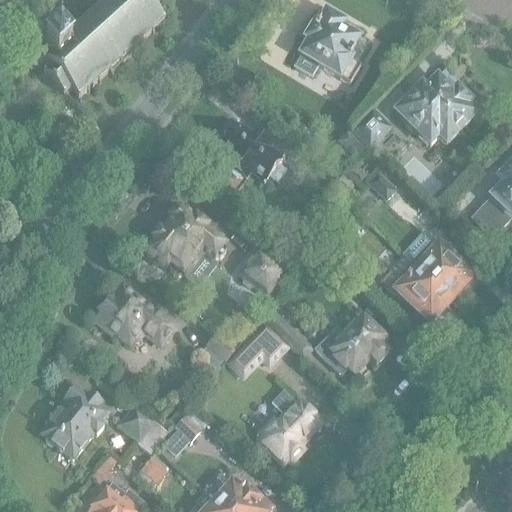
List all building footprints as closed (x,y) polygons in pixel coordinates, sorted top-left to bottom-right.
[(109,0),(106,4),(102,0),(101,0),(100,2),(101,3),(93,11),(91,9),(89,12),(90,13),(81,21),(80,20),(78,22),(79,23),(71,30),(70,29),(68,31),(72,35),(62,43),(58,38),(57,40),(48,30),(36,40),(45,50),(44,51),(48,56),(42,62),(50,71),(44,77),(64,99),(71,93),(79,102),(108,75),(112,78),(113,77),(112,76),(121,68),(122,69),(124,67),(123,66),(132,58),(133,59),(135,57),(134,56),(143,48),(143,49),(145,47),(142,44),(151,35),(153,37),(155,35),(153,34),(164,23),(152,10),(157,5),(159,7),(160,6),(154,0),(109,0)] [(362,42),(353,37),(355,34),(324,16),(318,26),(316,25),(314,29),(306,24),(297,39),(302,41),(309,45),(294,70),(311,80),(318,69),(349,87),(360,69),(353,65),(354,63),(350,61),(362,42)] [(471,106),(457,93),(459,90),(444,76),(437,83),(436,82),(425,93),(421,89),(395,116),(429,148),(437,140),(445,148),(474,118),(466,111),(471,106)] [(370,112),(350,133),(368,151),(389,129),(370,112)] [(311,121),(301,137),(314,147),(325,129),(311,121)] [(277,187),(286,175),(278,169),(281,165),(268,155),(272,149),(253,135),(249,140),(236,130),(233,133),(229,134),(223,138),(223,143),(223,147),(220,151),(233,161),(227,169),(231,172),(246,183),(252,175),(266,186),(270,181),(277,187)] [(342,174),(354,162),(364,152),(347,136),(338,146),(327,158),(342,174)] [(470,223),(492,244),(511,223),(511,171),(500,185),(505,190),(493,202),(492,201),(470,223)] [(393,191),(400,184),(388,172),(381,179),(379,177),(370,187),(386,204),(396,194),(393,191)] [(327,192),(346,206),(353,197),(335,182),(327,192)] [(210,265),(213,262),(214,263),(219,263),(223,260),(226,255),(224,251),(223,250),(226,246),(205,230),(206,229),(194,220),(193,222),(182,213),(181,214),(175,214),(170,221),(171,226),(165,234),(159,234),(153,242),(155,247),(145,259),(163,273),(168,267),(170,269),(169,270),(169,275),(173,279),(177,280),(180,280),(182,278),(184,280),(201,258),(210,265)] [(473,279),(419,228),(397,251),(405,258),(412,265),(451,302),(473,279)] [(325,242),(342,259),(353,248),(335,231),(325,242)] [(267,304),(288,276),(258,254),(237,279),(242,284),(242,288),(249,294),(252,293),(267,304)] [(451,302),(412,265),(405,258),(390,273),(392,275),(384,283),(395,294),(396,293),(430,325),(451,302)] [(141,334),(161,350),(164,346),(168,345),(172,339),(172,335),(175,331),(155,315),(154,316),(123,292),(116,301),(115,300),(108,308),(104,309),(100,315),(101,318),(95,325),(112,339),(114,337),(129,349),(132,345),(136,344),(140,339),(139,336),(141,334)] [(312,353),(289,331),(273,315),(262,325),(279,341),(280,340),(303,362),(312,353)] [(386,357),(389,354),(383,347),(386,344),(378,337),(380,335),(371,326),(369,328),(361,319),(328,352),(335,359),(333,362),(343,373),(346,370),(354,377),(368,363),(375,369),(377,366),(379,368),(388,359),(386,357)] [(287,353),(265,331),(229,368),(243,382),(262,363),(270,371),(287,353)] [(234,354),(215,340),(206,351),(199,360),(212,370),(204,378),(212,383),(221,372),(219,371),(224,365),(225,366),(234,354)] [(100,429),(109,418),(100,411),(102,408),(89,397),(87,400),(75,391),(62,407),(65,409),(41,439),(45,442),(45,445),(51,450),(54,449),(73,464),(93,439),(95,440),(103,431),(100,429)] [(273,405),(286,419),(283,421),(283,420),(277,425),(274,422),(261,436),(264,439),(258,445),(282,469),(288,464),(291,467),(304,453),(302,450),(307,444),(305,443),(322,427),(314,419),(312,414),(307,412),(299,405),(297,407),(284,394),(273,405)] [(137,447),(155,425),(135,409),(118,430),(137,447)] [(204,432),(209,427),(194,412),(189,418),(204,432)] [(186,422),(176,432),(191,447),(201,436),(186,422)] [(138,447),(137,448),(150,459),(168,437),(156,427),(157,426),(155,425),(137,447),(138,447)] [(134,482),(149,497),(157,489),(158,490),(169,477),(165,474),(167,470),(153,460),(134,482)] [(103,491),(115,475),(105,467),(93,483),(103,491)] [(270,511),(245,489),(243,490),(234,482),(214,504),(222,511),(270,511)] [(138,511),(140,509),(117,491),(111,499),(106,495),(92,511),(138,511)] [(222,511),(214,504),(205,496),(196,505),(203,511),(222,511)]
